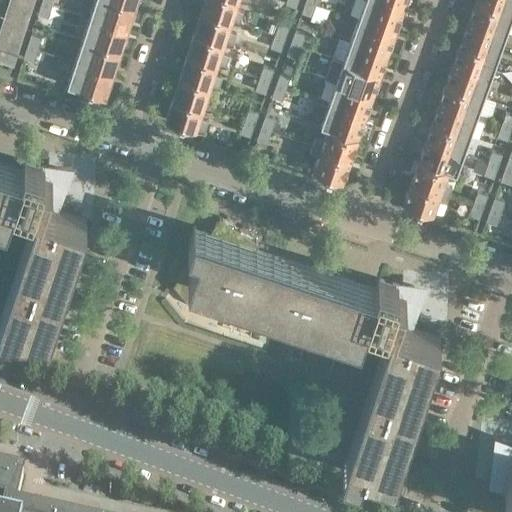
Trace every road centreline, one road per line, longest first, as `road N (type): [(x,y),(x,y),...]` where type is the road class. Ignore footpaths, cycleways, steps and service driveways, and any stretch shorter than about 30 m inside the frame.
road 1 (tertiary): [(303,511),(0,401)]
road 2 (residential): [(368,222),(125,143)]
road 3 (residential): [(368,222),(443,0)]
road 4 (residential): [(511,271),(368,222)]
road 5 (residential): [(125,143),(173,0)]
road 6 (residential): [(125,143),(0,103)]
